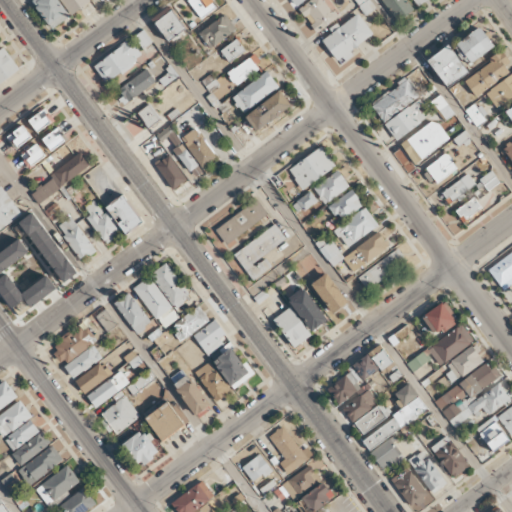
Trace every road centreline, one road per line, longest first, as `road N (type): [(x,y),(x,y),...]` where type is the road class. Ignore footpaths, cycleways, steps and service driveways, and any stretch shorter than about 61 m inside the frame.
road 1 (residential): [(0,360),(475,0)]
road 2 (secondary): [(294,386),(5,0)]
road 3 (residential): [(252,0),(452,266)]
road 4 (secondary): [(0,325),(139,511)]
road 5 (residential): [(126,511),(294,386)]
road 6 (residential): [(294,386),(452,266)]
road 7 (residential): [(0,110),(146,0)]
road 8 (secondary): [(388,511),(294,386)]
